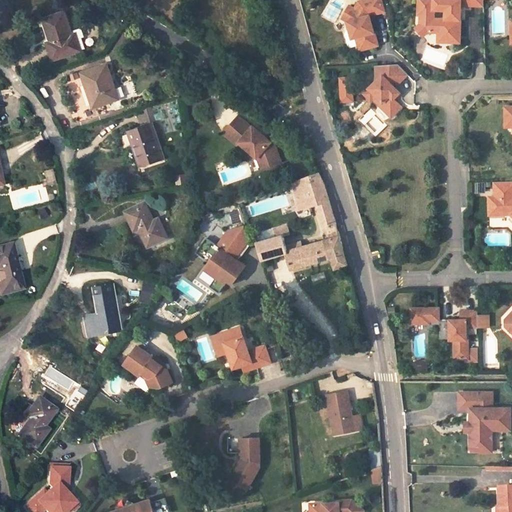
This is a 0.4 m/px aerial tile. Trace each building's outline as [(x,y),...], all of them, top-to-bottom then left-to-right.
[(385,11),(381,0),(363,0),(358,10),(350,6),(343,18),(348,20),(351,29),(354,28),(357,37),(360,36),(364,49),(379,45),(375,31),(373,32),(371,26),(373,25),(370,15),(385,11)] [(461,35),(462,4),(484,5),(484,0),(419,0),(419,14),(422,14),(421,23),(429,31),(439,32),(439,35),(461,35)] [(73,35),(65,12),(44,19),(52,42),(48,43),(53,60),(82,51),(77,33),(73,35)] [(429,31),(421,23),(417,28),(424,36),(429,31)] [(377,81),(370,88),(384,102),(381,105),(392,117),(403,107),(395,99),(401,92),(395,87),(408,74),(398,64),(376,65),(377,81)] [(119,99),(108,65),(83,73),(95,107),(119,99)] [(353,75),(338,76),(340,103),(354,102),(353,75)] [(384,102),(370,88),(365,93),(372,100),(374,98),(381,105),(384,102)] [(282,162),(276,145),(271,142),(270,144),(265,139),(267,138),(253,127),(252,128),(239,116),(223,134),(237,146),(239,143),(253,155),(256,151),(262,156),(266,168),(282,162)] [(164,158),(153,124),(129,132),(133,142),(135,142),(143,165),(164,158)] [(256,151),(253,155),(261,167),(264,169),(266,168),(262,156),(256,151)] [(292,183),(298,205),(308,202),(310,206),(318,204),(324,225),(337,221),(328,190),(326,185),(320,172),(292,183)] [(511,180),(495,181),(495,196),(490,196),(490,212),(504,211),(504,214),(511,213),(511,180)] [(154,221),(146,202),(128,210),(138,230),(140,229),(149,247),(168,237),(159,218),(154,221)] [(241,261),(237,258),(248,243),(250,239),(246,225),(230,232),(220,247),(209,239),(199,254),(213,264),(209,271),(219,278),(213,287),(222,293),(230,281),(235,284),(248,265),(241,261)] [(258,243),(258,244),(263,260),(288,252),(293,269),(333,257),(336,268),(349,265),(341,235),(339,231),(328,234),(330,239),(303,247),(302,241),(287,245),(284,236),(291,234),(288,225),(276,228),(278,237),(258,243)] [(241,261),(251,245),(248,243),(237,258),(241,261)] [(20,288),(10,247),(0,249),(0,287),(1,292),(20,288)] [(144,281),(140,299),(152,302),(156,284),(144,281)] [(122,330),(114,284),(95,287),(99,314),(100,320),(95,321),(98,334),(122,330)] [(439,316),(439,307),(414,308),(414,320),(429,320),(429,316),(439,316)] [(429,323),(429,320),(414,320),(414,308),(411,308),(411,323),(429,323)] [(467,338),(467,326),(478,325),(477,310),(461,310),(461,319),(450,319),(450,339),(454,339),(455,358),(469,357),(468,338),(467,338)] [(99,314),(87,316),(90,336),(98,334),(95,321),(100,320),(99,314)] [(332,335),(335,326),(325,322),(322,332),(332,335)] [(272,363),(266,345),(250,351),(245,336),(243,337),(240,328),(219,335),(222,345),(226,343),(229,352),(235,369),(243,366),(248,364),(250,370),(272,363)] [(229,352),(226,343),(222,345),(219,335),(213,337),(219,356),(229,352)] [(168,369),(164,366),(166,363),(155,355),(154,356),(139,345),(125,364),(141,376),(142,375),(148,379),(150,386),(161,387),(174,382),(168,369)] [(356,431),(348,391),(327,395),(335,435),(356,431)] [(488,391),(467,391),(467,406),(472,406),(472,420),(474,420),(474,430),(473,430),(473,444),(483,444),(483,450),(494,450),(494,420),(511,420),(511,405),(488,406),(488,391)] [(43,427),(55,410),(41,400),(29,417),(30,418),(19,435),(35,448),(48,430),(43,427)] [(261,468),(260,439),(241,439),(241,459),(230,478),(248,489),(261,468)] [(374,478),(384,476),(383,466),(373,470),(374,478)] [(78,507),(78,500),(73,495),(67,495),(63,490),(67,486),(68,469),(50,468),(49,485),(52,488),(46,493),(43,490),(24,507),(28,511),(41,511),(44,510),(46,511),(65,511),(66,511),(73,511),(78,507)] [(511,511),(511,487),(501,487),(501,507),(501,511),(511,511)] [(170,511),(166,498),(152,503),(154,511),(170,511)] [(154,511),(152,503),(151,500),(137,504),(131,501),(127,508),(117,511),(117,509),(110,511),(154,511)]
